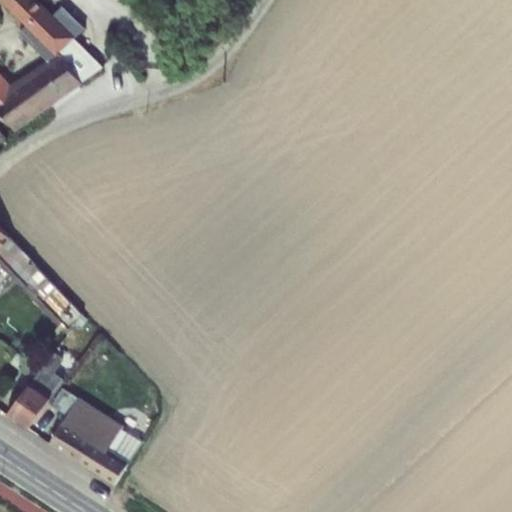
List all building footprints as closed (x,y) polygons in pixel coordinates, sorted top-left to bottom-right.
[(61,17),(40,0),(8,0),(64,49),(85,21),(69,8),(61,17)] [(0,98),(1,99),(19,125),(84,77),(106,60),(89,39),(24,85),(0,64),(0,98)] [(14,143),(0,127),(0,154),(1,156),(14,143)] [(0,259),(9,248),(36,270),(42,262),(0,218),(0,259)] [(75,335),(10,416),(34,432),(80,372),(69,362),(85,343),(75,335)] [(63,416),(44,440),(93,473),(115,488),(130,466),(110,452),(124,431),(88,403),(73,423),(63,416)]
